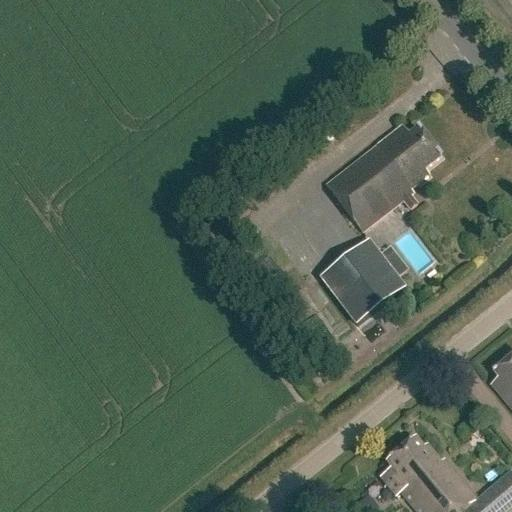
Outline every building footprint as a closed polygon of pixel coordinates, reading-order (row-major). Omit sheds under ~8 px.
[(442,159),(420,131),(411,138),(403,128),(326,189),(363,236),(404,203),(411,212),(417,207),(410,198),(414,195),(412,192),(430,178),(426,172),(442,159)] [(407,292),(399,281),(408,273),(390,250),(381,257),(372,244),(320,282),(356,331),(407,292)] [(243,289),(241,290),(260,318),(263,316),(276,307),(256,279),(251,272),(237,281),(243,289)] [(511,361),(494,376),(500,382),(492,389),(511,412),(511,361)] [(396,502),(402,496),(414,511),(511,511),(511,475),(478,503),(444,463),(441,466),(427,449),(424,451),(416,442),(387,465),(392,471),(379,481),(396,502)]
